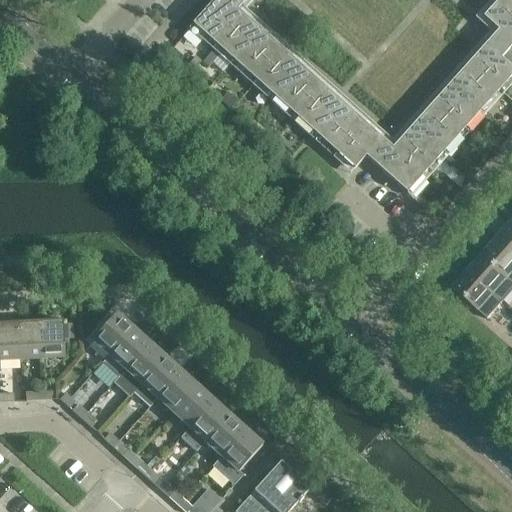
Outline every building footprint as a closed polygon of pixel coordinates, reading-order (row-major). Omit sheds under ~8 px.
[(246,0),(213,0),(191,25),(353,170),(365,157),(406,195),(511,77),(511,70),(500,60),(511,46),(511,0),(499,0),(482,19),(497,32),(391,150),(236,11),(246,0)] [(511,225),(498,241),(511,254),(511,225)] [(511,254),(498,241),(483,257),(511,283),(511,254)] [(511,294),(511,283),(483,257),(469,273),(503,304),(511,294)] [(503,304),(469,273),(454,290),(488,321),(503,304)] [(92,342),(109,357),(133,330),(116,315),(92,342)] [(63,321),(40,323),(42,359),(65,357),(63,321)] [(40,323),(18,324),(20,360),(42,359),(40,323)] [(18,324),(0,324),(0,360),(20,360),(18,324)] [(118,379),(149,344),(133,330),(109,357),(101,365),(118,379)] [(129,398),(134,394),(165,359),(149,344),(118,379),(113,384),(129,398)] [(150,408),(157,400),(181,373),(165,359),(134,394),(150,408)] [(181,373),(157,400),(173,415),(197,388),(181,373)] [(197,388),(173,415),(189,429),(213,402),(197,388)] [(39,402),(52,401),(51,392),(38,393),(39,402)] [(39,402),(38,393),(26,394),(26,403),(39,402)] [(66,394),(60,401),(70,410),(76,403),(66,394)] [(1,404),(15,403),(14,395),(1,395),(1,404)] [(213,402),(189,429),(205,444),(230,417),(213,402)] [(81,420),(87,413),(78,405),(72,412),(81,420)] [(81,420),(91,429),(97,422),(87,413),(81,420)] [(230,417),(205,444),(222,458),(246,431),(230,417)] [(246,431),(222,458),(238,473),(262,446),(246,431)] [(113,449),(119,442),(110,434),(104,441),(113,449)] [(113,449),(123,458),(129,451),(119,442),(113,449)] [(235,511),(289,511),(299,502),(300,503),(304,498),(303,497),(311,488),(280,462),(235,511)] [(145,478),(151,471),(142,463),(136,470),(145,478)] [(145,478),(155,487),(161,480),(151,471),(145,478)] [(335,487),(323,475),(314,485),(327,497),(335,487)] [(177,507),(183,500),(174,492),(168,499),(177,507)] [(177,507),(182,511),(190,511),(193,509),(183,500),(177,507)]
